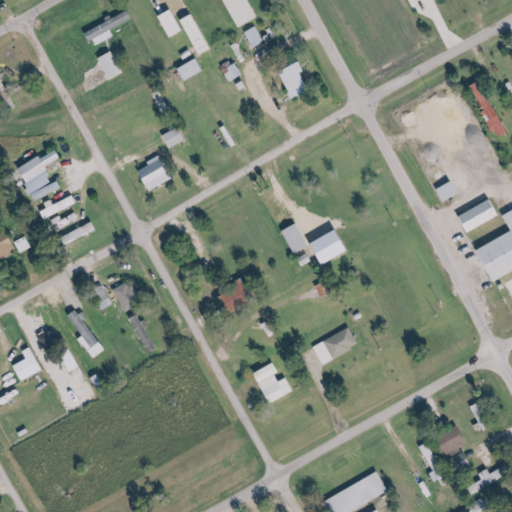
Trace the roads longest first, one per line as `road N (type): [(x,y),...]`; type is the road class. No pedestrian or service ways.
road 1 (residential): [(0,309),(511,17)]
road 2 (residential): [(298,511),(24,20)]
road 3 (residential): [(511,378),(306,0)]
road 4 (residential): [(208,511),(511,340)]
